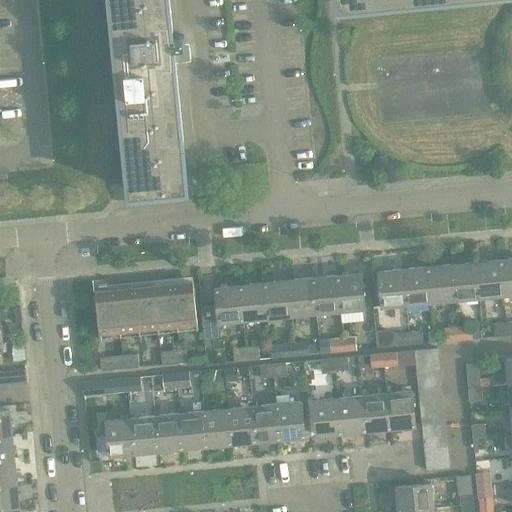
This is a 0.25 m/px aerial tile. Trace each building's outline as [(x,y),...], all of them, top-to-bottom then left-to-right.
[(166,33),(162,0),(117,0),(136,192),(181,187),(169,63),(187,61),(184,35),(173,37),(173,32),(166,33)] [(511,258),(500,259),(503,295),(511,294),(511,258)] [(475,262),(479,297),(503,295),(500,259),(475,262)] [(451,264),(454,300),(479,297),(475,262),(451,264)] [(426,266),(430,302),(454,300),(451,264),(426,266)] [(402,269),(406,304),(430,302),(426,266),(402,269)] [(406,304),(402,269),(377,271),(380,307),(406,304)] [(337,275),(340,311),(364,309),(361,273),(337,275)] [(312,278),(315,313),(340,311),(337,275),(312,278)] [(287,280),(291,316),(315,313),(312,278),(287,280)] [(100,338),(197,328),(193,281),(107,290),(106,280),(92,281),(93,292),(95,292),(100,338)] [(263,282),(266,318),(291,316),(287,280),(263,282)] [(239,285),(242,320),(266,318),(263,282),(239,285)] [(242,320),(239,285),(214,287),(216,305),(201,307),(205,346),(210,346),(210,338),(220,337),(219,323),(242,320)] [(507,335),(506,322),(493,323),(494,336),(507,335)] [(457,327),(458,340),(471,338),(470,326),(457,327)] [(458,340),(457,327),(444,329),(445,341),(458,340)] [(408,332),(409,345),(422,343),(421,331),(408,332)] [(409,345),(408,332),(396,333),(397,346),(409,345)] [(343,338),(344,351),(356,350),(355,337),(343,338)] [(344,351),(343,338),(330,340),(331,352),(344,351)] [(293,343),(295,356),(308,355),(307,342),(293,343)] [(295,356),(293,343),(281,344),(282,357),(295,356)] [(244,347),(246,361),(260,360),(258,346),(244,347)] [(246,361),(244,347),(233,348),(234,362),(246,361)] [(415,362),(439,360),(438,347),(414,350),(415,362)] [(175,362),(188,361),(187,348),(173,349),(175,362)] [(173,349),(160,351),(162,363),(175,362),(173,349)] [(383,353),(384,367),(397,365),(396,352),(383,353)] [(119,367),(138,366),(137,353),(118,355),(119,367)] [(384,367),(383,353),(370,354),(371,368),(384,367)] [(119,367),(118,355),(101,356),(102,369),(119,367)] [(334,358),(335,371),(348,370),(347,357),(334,358)] [(335,371),(334,358),(321,359),(323,372),(335,371)] [(439,360),(415,362),(417,374),(441,372),(439,360)] [(272,364),(274,377),(286,376),(285,362),(272,364)] [(467,388),(480,387),(492,386),(491,377),(480,378),(478,362),(465,364),(467,388)] [(274,377),(272,364),(260,365),(261,378),(274,377)] [(223,368),(224,382),(238,381),(236,367),(223,368)] [(224,382),(223,368),(211,369),(212,383),(224,382)] [(0,371),(0,384),(27,382),(26,370),(0,371)] [(175,372),(177,389),(191,387),(189,370),(175,372)] [(177,389),(175,372),(162,373),(163,390),(177,389)] [(441,372),(417,374),(418,386),(442,383),(441,372)] [(126,378),(127,390),(141,389),(140,376),(126,378)] [(127,390),(126,378),(102,380),(103,393),(127,390)] [(419,398),(443,395),(442,383),(418,386),(419,398)] [(467,388),(469,401),(482,400),(480,387),(467,388)] [(387,393),(390,428),(416,425),(412,390),(387,393)] [(363,395),(366,431),(390,428),(387,393),(363,395)] [(275,396),(276,404),(280,439),(305,437),(302,401),(289,403),(288,395),(275,396)] [(338,398),(341,433),(366,431),(363,395),(338,398)] [(443,395),(419,398),(420,410),(444,407),(443,395)] [(341,433),(338,398),(314,400),(317,436),(341,433)] [(252,406),(255,442),(280,439),(276,404),(252,406)] [(227,409),(231,444),(255,442),(252,406),(227,409)] [(420,410),(422,422),(445,419),(444,407),(420,410)] [(0,435),(12,434),(10,408),(0,409),(0,435)] [(203,411),(207,446),(231,444),(227,409),(203,411)] [(179,414),(183,449),(207,446),(203,411),(179,414)] [(155,416),(158,451),(183,449),(179,414),(155,416)] [(130,418),(134,454),(158,451),(155,416),(130,418)] [(98,457),(109,456),(134,454),(130,418),(106,421),(107,435),(96,436),(98,457)] [(423,434),(447,431),(445,419),(422,422),(423,434)] [(471,424),(473,437),(485,436),(484,423),(471,424)] [(447,431),(423,434),(424,446),(448,443),(447,431)] [(12,434),(0,435),(0,459),(14,458),(12,434)] [(485,436),(473,437),(474,449),(486,448),(485,436)] [(448,443),(424,446),(425,457),(449,455),(448,443)] [(449,455),(425,457),(426,470),(450,467),(449,455)] [(14,458),(0,459),(0,484),(17,483),(14,458)] [(477,485),(490,484),(489,472),(476,473),(477,485)] [(460,505),(473,504),(470,476),(456,477),(457,496),(460,496),(460,505)] [(397,511),(433,507),(431,482),(395,485),(397,511)] [(17,483),(0,484),(0,509),(19,507),(17,483)] [(490,484),(477,485),(479,498),(491,497),(490,484)]
